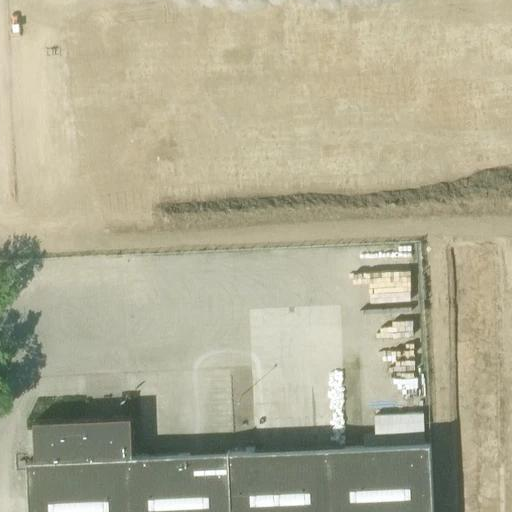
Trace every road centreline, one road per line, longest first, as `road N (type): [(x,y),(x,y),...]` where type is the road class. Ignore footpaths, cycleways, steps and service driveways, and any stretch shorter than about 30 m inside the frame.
road 1 (unknown): [(48,0),(59,238),(24,239),(0,227)]
road 2 (unknown): [(375,0),(385,184),(396,224),(323,227)]
road 3 (unknown): [(142,0),(149,234),(213,232)]
road 4 (unknown): [(456,221),(471,264),(472,511)]
road 5 (unknown): [(197,0),(213,232)]
road 6 (unknown): [(260,0),(265,229)]
road 7 (unknown): [(318,0),(323,227)]
road 8 (unknown): [(442,0),(443,168),(456,221)]
road 9 (unknown): [(497,0),(511,161)]
